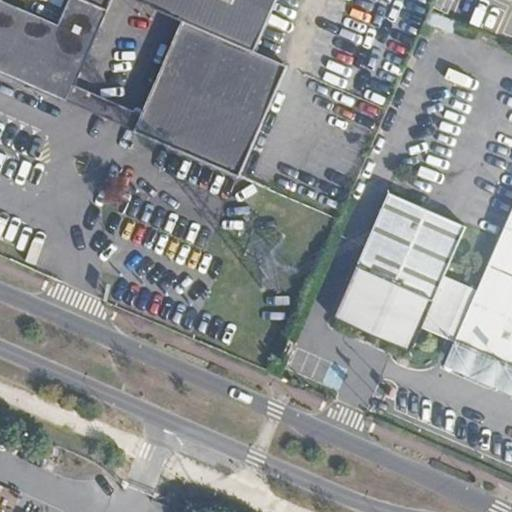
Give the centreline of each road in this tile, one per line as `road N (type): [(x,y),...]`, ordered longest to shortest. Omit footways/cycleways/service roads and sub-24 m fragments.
road 1 (secondary): [(495,511),(0,291)]
road 2 (secondary): [(0,348),(381,511)]
